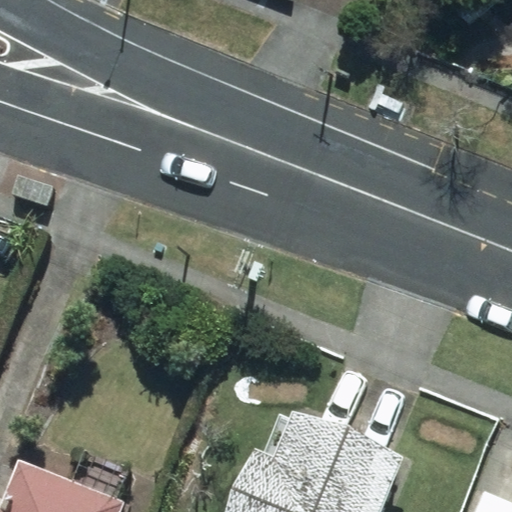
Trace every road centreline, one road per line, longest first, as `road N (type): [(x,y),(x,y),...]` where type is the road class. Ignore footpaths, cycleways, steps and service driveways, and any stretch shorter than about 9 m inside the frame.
road 1 (secondary): [(196,125),(511,250)]
road 2 (secondary): [(0,3),(196,125)]
road 3 (secondary): [(196,125),(0,89)]
